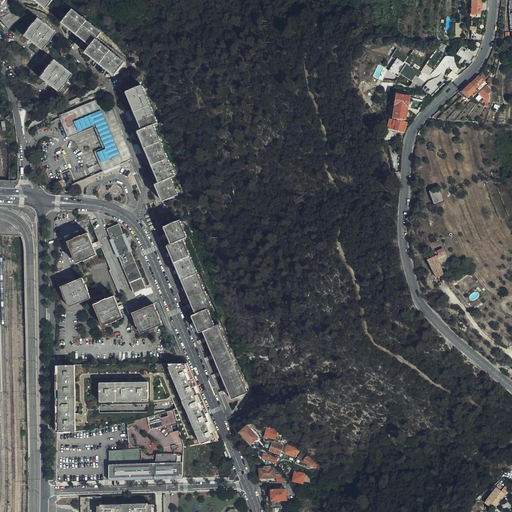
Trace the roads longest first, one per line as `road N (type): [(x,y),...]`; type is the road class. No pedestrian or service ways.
road 1 (track): [(331,0),(337,13),(315,27),(306,76),(340,196),(339,248),(365,328),(376,345),(511,434)]
road 2 (secondary): [(511,387),(422,306),(402,234),(411,130),(478,63),(494,0)]
road 3 (residential): [(246,485),(138,228),(112,210),(37,197)]
road 4 (secondary): [(37,197),(44,489)]
road 5 (residential): [(44,489),(246,485)]
road 6 (unknown): [(42,354),(188,345)]
